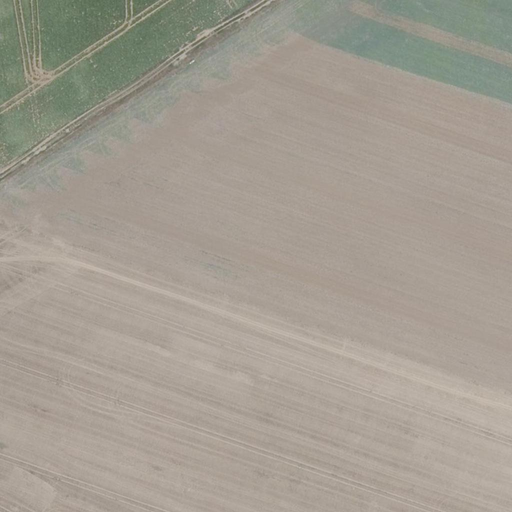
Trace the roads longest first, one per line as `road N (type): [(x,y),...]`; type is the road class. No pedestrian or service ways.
road 1 (track): [(263,0),(0,176)]
road 2 (primary): [(0,390),(17,433),(74,511)]
